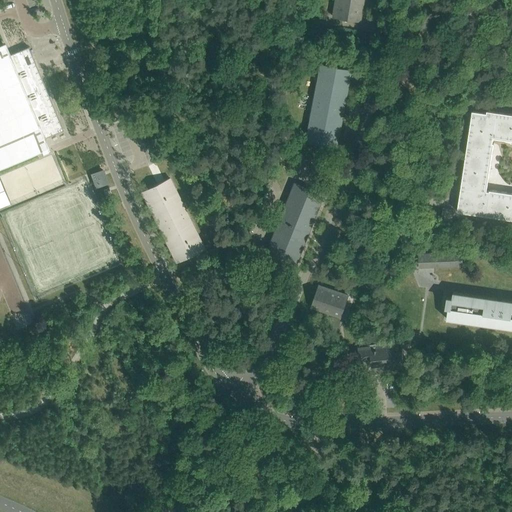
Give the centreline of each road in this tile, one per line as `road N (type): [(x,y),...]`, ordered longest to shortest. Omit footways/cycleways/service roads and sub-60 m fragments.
road 1 (unclassified): [(389,0),(345,168),(281,321),(227,382)]
road 2 (unclassified): [(227,382),(153,254),(87,105),(54,0)]
road 3 (unclassified): [(511,414),(276,413),(227,382)]
